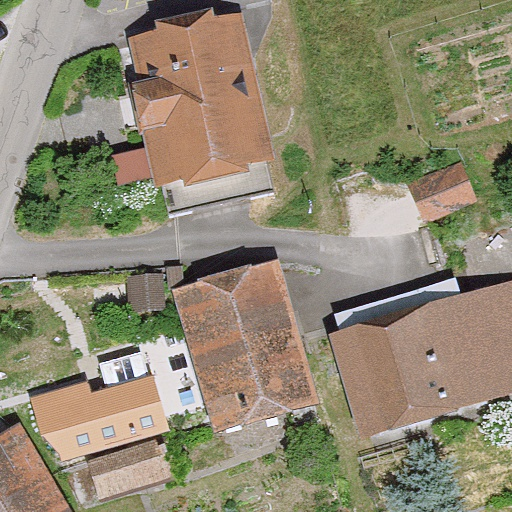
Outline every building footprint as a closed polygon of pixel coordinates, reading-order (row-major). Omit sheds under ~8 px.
[(260,179),(227,3),(98,28),(132,203),(260,179)] [(469,197),(452,158),(393,183),(410,222),(469,197)] [(263,260),(154,287),(190,435),(299,408),(263,260)] [(336,446),(511,393),(511,263),(301,326),(336,446)] [(111,272),(114,311),(149,309),(146,270),(111,272)] [(153,436),(140,380),(22,408),(35,464),(153,436)] [(0,511),(48,511),(8,429),(0,433),(0,511)] [(75,504),(166,479),(158,447),(66,472),(75,504)]
